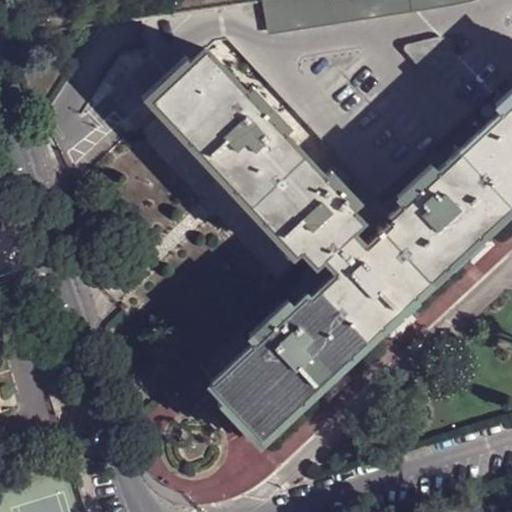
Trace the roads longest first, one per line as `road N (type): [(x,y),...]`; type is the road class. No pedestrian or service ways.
road 1 (residential): [(140,511),(0,105)]
road 2 (residential): [(260,511),(511,438)]
